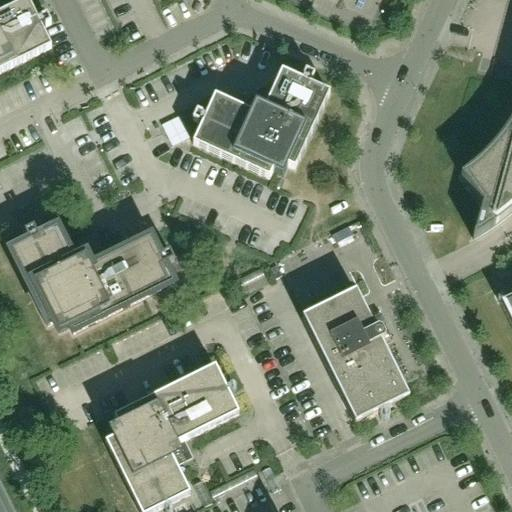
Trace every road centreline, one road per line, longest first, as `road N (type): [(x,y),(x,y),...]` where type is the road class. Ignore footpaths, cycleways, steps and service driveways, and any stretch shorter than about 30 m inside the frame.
road 1 (unclassified): [(401,83),(372,169),(477,396)]
road 2 (unclassified): [(279,228),(161,171),(106,70)]
road 3 (unclassified): [(317,511),(321,477),(477,396)]
road 4 (unclassified): [(401,83),(231,9)]
road 5 (unclassified): [(106,70),(231,9)]
road 6 (unclassified): [(0,127),(106,70)]
